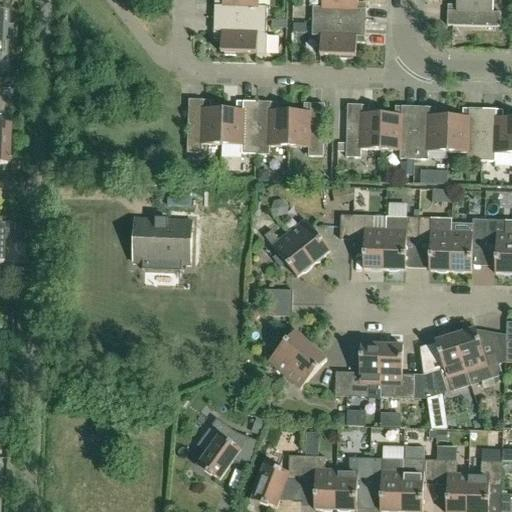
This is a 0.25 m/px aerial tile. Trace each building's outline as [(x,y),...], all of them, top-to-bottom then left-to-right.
[(214,0),(214,20),(266,21),(267,7),(259,7),(258,0),(214,0)] [(358,0),(321,0),(322,9),(313,9),(313,23),(366,24),(366,4),(358,4),(358,0)] [(492,0),(456,0),(457,7),(448,6),(448,27),(500,29),(501,14),(492,14),(492,0)] [(266,21),(214,20),(213,40),(222,40),(221,54),(224,54),(224,57),(237,57),(237,55),(257,55),(258,35),(266,35),(266,21)] [(272,22),(272,31),(286,31),(286,22),(272,22)] [(366,24),(313,23),(312,37),(321,37),(320,57),(340,58),(340,60),(353,61),(353,58),(356,58),(357,44),(365,45),(366,24)] [(222,146),(224,110),(210,110),(210,102),(204,102),(204,101),(190,101),(188,154),(203,154),(203,146),(222,146)] [(237,111),(224,110),(222,146),(242,147),(242,155),(256,156),(257,103),(244,103),(237,103),(237,111)] [(290,148),(291,113),(277,112),(278,104),(271,104),(271,103),(257,103),(256,156),(270,156),(270,148),(290,148)] [(304,113),(291,113),(290,148),(309,149),(309,157),(324,158),(325,105),(311,105),(304,105),(304,113)] [(362,106),(348,106),(347,159),(361,159),(361,151),(381,151),(382,115),(369,115),(369,107),(362,107),(362,106)] [(396,116),(382,115),(381,151),(401,152),(400,160),(414,161),(416,108),(402,108),(396,108),(396,116)] [(416,108),(414,161),(428,161),(429,153),(448,154),(450,117),(436,117),(436,109),(430,109),(416,108)] [(463,118),(450,117),(448,154),(468,154),(468,163),(482,163),(484,110),(463,110),(463,118)] [(484,110),(482,163),(496,163),(496,155),(511,155),(511,119),(503,119),(503,111),(497,111),(484,110)] [(420,173),(420,186),(429,186),(429,173),(420,173)] [(349,189),(334,193),(337,206),(352,203),(349,189)] [(223,233),(250,233),(250,214),(223,214),(223,233)] [(353,241),(353,217),(341,217),(340,241),(353,241)] [(353,217),(353,241),(364,242),(363,270),(369,271),(372,274),(380,274),(383,271),(385,271),(386,231),(374,231),(374,218),(353,217)] [(0,264),(2,265),(3,242),(15,242),(16,219),(0,218),(0,264)] [(386,218),(386,231),(385,271),(386,271),(389,274),(397,275),(400,272),(406,272),(407,243),(419,243),(419,219),(386,218)] [(155,221),(136,221),(134,265),(142,265),(142,271),(182,273),(182,266),(190,267),(192,223),(168,222),(168,220),(166,220),(166,222),(157,221),(157,219),(155,219),(155,221)] [(452,220),(431,220),(419,219),(419,243),(430,244),(429,273),(436,273),(439,276),(446,276),(449,273),(451,273),(452,225),(452,220)] [(289,234),(314,266),(316,265),(320,265),(326,261),(326,256),(331,253),(306,221),(289,234)] [(452,225),(451,273),(452,273),(455,276),(463,277),(466,274),(472,274),(473,245),(485,245),(485,221),(473,221),(473,225),(452,225)] [(496,246),(495,275),(501,275),(504,278),(511,278),(511,277),(511,226),(497,226),(497,222),(485,221),(485,245),(496,246)] [(265,237),(297,279),(302,275),(307,276),(312,271),(313,267),(314,266),(289,234),(280,242),(272,232),(265,237)] [(249,281),(250,259),(218,257),(217,280),(249,281)] [(293,292),(265,291),(265,305),(269,305),(293,306),(293,292)] [(293,306),(269,305),(268,317),(292,318),(293,306)] [(456,336),(468,374),(478,371),(482,383),(503,377),(496,354),(485,357),(476,330),(470,332),(466,330),(459,332),(457,336),(456,336)] [(285,377),(312,347),(310,346),(310,341),(305,337),(300,337),(296,333),(269,363),(285,377)] [(468,374),(456,336),(454,337),(450,334),(443,337),(441,340),(435,342),(444,370),(432,373),(440,396),(472,387),(468,374)] [(349,374),(348,398),(368,399),(369,386),(381,386),(383,346),(381,346),(378,343),(370,343),(367,346),(361,345),(360,374),(349,374)] [(381,399),(393,400),(414,400),(415,376),(403,376),(404,347),(398,347),(394,343),(387,343),(384,346),(383,346),(381,386),(381,399)] [(312,347),(285,377),(301,391),(327,361),(323,357),(322,353),(317,348),(313,348),(312,347)] [(335,398),(348,398),(349,374),(336,373),(335,398)] [(208,453),(199,467),(220,482),(234,463),(249,469),(259,443),(237,434),(233,433),(217,421),(199,446),(208,453)] [(304,482),(304,458),(290,458),(289,475),(266,466),(252,501),(277,510),(288,482),(304,482)] [(326,459),(304,458),(304,482),(316,482),(315,511),(321,511),(334,511),(336,511),(337,472),(325,472),(326,459)] [(337,472),(336,511),(338,511),(337,511),(357,511),(358,484),(370,484),(371,460),(350,459),(349,472),(337,472)] [(371,460),(370,484),(382,484),(380,511),(401,511),(404,461),(371,460)] [(404,461),(401,511),(423,511),(424,486),(436,486),(436,462),(404,461)] [(436,462),(436,486),(448,487),(446,511),(468,511),(469,476),(457,476),(458,463),(436,462)] [(469,476),(468,511),(489,511),(490,488),(502,488),(503,464),(482,464),(481,476),(469,476)] [(511,511),(511,496),(502,496),(501,511),(511,511)]
